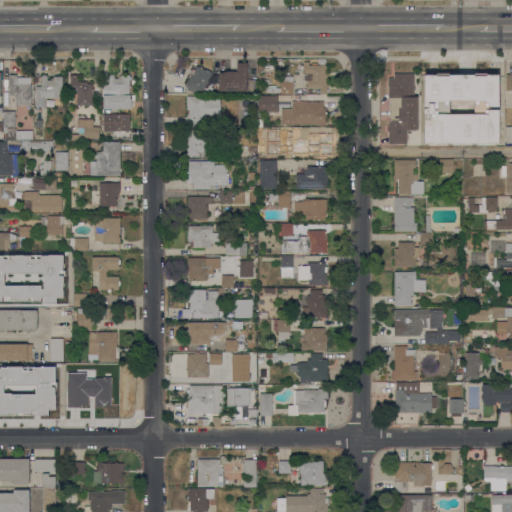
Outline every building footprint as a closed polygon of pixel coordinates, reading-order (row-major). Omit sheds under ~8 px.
[(326,65),(327,65),(327,93),(308,94),(308,87),(305,87),(305,85),(307,85),(307,81),(304,81),(304,74),(307,74),(307,73),(303,73),(303,61),(309,61),(309,65),(311,65),(311,63),(318,63),(318,58),(326,58),(326,60),(326,65)] [(198,90),(197,92),(196,91),(195,93),(187,89),(188,86),(187,85),(190,76),(189,76),(193,68),(195,69),(196,66),(213,72),(212,74),(219,75),(219,72),(224,72),(224,71),(237,71),(238,62),(248,62),(247,90),(220,90),(220,83),(215,83),(212,92),(203,92),(198,90)] [(388,131),(387,131),(387,125),(388,125),(388,120),(389,120),(389,98),(388,98),(388,86),(387,85),(387,79),(388,77),(393,77),(393,73),(414,73),(414,96),(417,96),(418,130),(406,130),(407,143),(388,144),(388,131)] [(92,105),(77,104),(77,94),(75,94),(75,89),(73,89),(73,87),(70,87),(70,74),(78,75),(78,81),(88,81),(88,83),(93,83),(92,105)] [(115,78),(118,78),(118,77),(119,76),(120,76),(121,75),(121,74),(130,74),(130,93),(131,93),(131,98),(132,98),(132,108),(104,108),(104,96),(103,96),(102,84),(109,84),(109,76),(110,74),(113,74),(115,76),(115,78)] [(460,74),(460,87),(460,94),(452,94),(452,91),(449,91),(449,93),(444,93),(444,96),(425,96),(425,74),(460,74)] [(481,78),(481,74),(500,74),(500,95),(494,95),(494,105),(464,105),(464,90),(465,90),(465,78),(481,78)] [(9,75),(17,75),(17,77),(31,77),(31,105),(16,105),(16,94),(9,95),(9,75)] [(47,80),(51,80),(51,79),(52,78),(54,77),(54,76),(62,76),(63,97),(45,98),(45,107),(36,107),(36,86),(42,86),(41,76),(43,75),(46,75),(47,76),(47,80)] [(293,77),(292,94),(281,93),(281,77),(293,77)] [(278,95),(278,111),(260,111),(260,110),(258,110),(258,95),(278,95)] [(220,96),(220,102),(221,102),(221,113),(207,113),(207,116),(204,116),(204,124),(192,124),(192,118),(189,118),(189,114),(187,114),(187,96),(220,96)] [(323,101),(323,107),(326,107),(326,117),(325,117),(325,123),(281,123),(281,108),(292,108),(292,101),(323,101)] [(15,111),(15,132),(4,132),(3,111),(15,111)] [(129,113),(129,119),(131,119),(131,123),(129,123),(129,130),(115,130),(113,130),(113,131),(103,131),(103,113),(113,113),(129,113)] [(92,119),(92,126),(99,126),(99,138),(84,138),(84,137),(78,137),(78,133),(84,133),(84,126),(78,126),(78,119),(92,119)] [(291,141),(277,141),(277,126),(291,126),(291,141)] [(320,133),(320,126),(326,126),(326,155),(309,155),(309,156),(287,156),(287,146),(299,146),(299,145),(306,145),(306,133),(320,133)] [(187,156),(187,129),(211,128),(211,137),(216,137),(216,150),(204,150),(204,156),(187,156)] [(16,139),(16,130),(33,130),(33,139),(16,139)] [(44,141),(52,141),(52,151),(19,151),(19,146),(21,146),(21,141),(38,141),(38,140),(44,140),(44,141)] [(12,175),(7,175),(7,176),(5,176),(5,175),(0,174),(0,141),(6,142),(6,151),(9,151),(9,153),(19,154),(18,176),(12,176),(12,175)] [(120,141),(120,164),(121,164),(121,175),(90,175),(90,161),(96,161),(96,157),(95,157),(95,155),(96,155),(96,151),(103,151),(103,141),(120,141)] [(55,170),(55,151),(68,151),(68,170),(55,170)] [(398,193),(398,178),(394,178),(394,159),(415,159),(415,168),(413,168),(413,173),(417,173),(417,181),(423,181),(424,193),(398,193)] [(440,172),(439,159),(453,159),(454,172),(440,172)] [(43,160),(51,160),(51,168),(49,168),(49,174),(40,174),(40,169),(43,169),(43,168),(41,168),(41,163),(43,163),(43,160)] [(214,161),(214,164),(227,164),(227,174),(229,174),(229,185),(211,185),(211,188),(193,188),(193,183),(191,183),(191,182),(187,182),(187,176),(188,176),(188,171),(189,171),(189,160),(214,161)] [(276,188),(260,188),(259,160),(276,160),(276,188)] [(501,165),(506,165),(506,162),(511,162),(511,193),(506,193),(506,176),(501,176),(501,165)] [(326,166),(327,188),(296,188),(296,173),(304,173),(304,170),(307,170),(307,166),(321,166),(326,166)] [(46,178),(56,179),(56,190),(45,190),(45,189),(33,189),(33,178),(46,178)] [(120,182),(120,192),(119,192),(119,194),(117,194),(117,205),(99,205),(99,197),(91,197),(91,191),(99,191),(99,182),(120,182)] [(0,183),(13,183),(13,198),(9,198),(9,205),(0,205),(0,183)] [(62,195),(62,211),(24,211),(24,191),(38,191),(38,194),(62,195)] [(220,203),(220,191),(232,191),(232,203),(220,203)] [(290,207),(279,207),(279,191),(290,191),(290,207)] [(212,196),(212,198),(213,198),(213,200),(212,200),(212,203),(206,203),(206,205),(207,205),(207,218),(189,218),(189,214),(187,214),(187,203),(185,203),(185,199),(187,199),(187,196),(212,196)] [(485,197),(497,196),(497,210),(491,210),(491,212),(488,212),(488,211),(469,212),(468,198),(474,198),(474,205),(478,205),(478,204),(481,204),(481,197),(485,197)] [(408,197),(413,197),(413,202),(410,202),(411,207),(414,207),(414,222),(417,222),(417,231),(394,231),(394,197),(408,197)] [(327,219),(305,219),(305,214),(303,214),(303,211),(294,212),(294,201),(302,201),(302,200),(305,200),(305,198),(309,198),(309,199),(327,199),(327,219)] [(511,229),(496,229),(496,230),(486,230),(486,229),(483,229),(483,220),(496,220),(503,220),(503,209),(505,208),(511,208),(511,207),(511,205),(511,229)] [(62,222),(62,224),(62,234),(55,234),(55,238),(51,238),(51,234),(46,234),(46,225),(41,225),(40,217),(47,216),(47,215),(62,215),(63,222),(62,222)] [(425,232),(425,215),(430,215),(430,228),(433,232),(425,232)] [(120,242),(103,242),(103,241),(94,240),(94,219),(102,219),(102,217),(120,217),(120,242)] [(292,223),(292,235),(280,235),(280,223),(292,223)] [(35,236),(25,236),(25,239),(21,239),(21,237),(19,237),(19,225),(31,226),(35,226),(35,236)] [(211,247),(190,247),(190,241),(187,241),(188,225),(212,225),(212,232),(219,232),(219,241),(211,241),(211,247)] [(326,252),(306,252),(306,253),(302,253),(302,252),(297,252),(297,253),(293,253),(293,252),(283,252),(283,240),(298,240),(298,236),(308,236),(307,230),(325,230),(326,230),(326,234),(327,234),(327,242),(326,242),(326,252)] [(0,232),(9,232),(16,235),(16,239),(10,239),(10,248),(0,248),(0,232)] [(433,233),(433,244),(420,245),(420,233),(433,233)] [(88,237),(88,250),(75,250),(75,245),(70,245),(70,237),(88,237)] [(247,242),(247,255),(225,255),(225,242),(247,242)] [(413,242),(413,247),(419,247),(419,258),(416,258),(416,261),(420,261),(420,265),(416,265),(416,266),(394,266),(394,248),(398,248),(398,242),(413,242)] [(511,267),(496,267),(496,259),(505,259),(505,252),(503,252),(503,250),(505,250),(505,243),(511,243),(511,267)] [(31,252),(31,263),(19,263),(19,252),(31,252)] [(293,278),(280,278),(280,254),(293,254),(293,278)] [(92,256),(119,257),(119,259),(120,260),(120,263),(119,264),(119,269),(109,269),(109,271),(106,271),(106,276),(119,276),(119,280),(120,281),(120,284),(119,285),(119,289),(111,289),(111,291),(107,291),(107,289),(99,289),(99,281),(99,271),(92,271),(92,256)] [(221,257),(221,268),(207,268),(207,279),(189,279),(189,276),(187,276),(187,270),(188,257),(221,257)] [(0,276),(0,259),(7,259),(7,264),(12,264),(12,276),(0,276)] [(252,276),(252,260),(238,259),(238,276),(252,276)] [(325,262),(325,266),(327,266),(327,284),(308,284),(308,280),(298,280),(298,266),(307,266),(307,262),(325,262)] [(415,271),(415,279),(425,279),(425,291),(413,291),(413,295),(411,295),(411,305),(394,305),(394,271),(415,271)] [(475,280),(475,291),(477,291),(477,296),(475,296),(475,303),(465,303),(465,284),(468,284),(468,281),(464,281),(464,272),(472,272),(472,280),(475,280)] [(234,275),(233,287),(221,287),(221,274),(234,275)] [(179,290),(187,290),(187,289),(206,289),(205,299),(208,299),(208,290),(218,290),(217,299),(219,299),(219,317),(192,317),(192,318),(183,318),(183,317),(182,317),(182,304),(187,304),(187,299),(179,299),(179,290)] [(309,317),(301,316),(301,307),(307,307),(307,295),(309,295),(309,290),(310,290),(310,289),(322,289),(322,295),(325,295),(325,303),(327,303),(327,317),(309,317)] [(74,306),(74,293),(86,293),(86,306),(74,306)] [(252,299),(252,310),(235,310),(235,299),(252,299)] [(511,307),(511,341),(509,341),(509,333),(507,333),(507,334),(496,334),(496,321),(507,321),(507,316),(504,316),(504,317),(493,317),(493,313),(488,313),(488,307),(511,307)] [(96,308),(95,319),(91,319),(91,327),(90,327),(90,330),(77,330),(77,308),(96,308)] [(106,308),(114,308),(113,319),(106,319),(106,308)] [(0,309),(22,309),(22,310),(37,310),(37,330),(0,330),(0,309)] [(430,309),(430,327),(422,327),(422,329),(419,335),(394,335),(394,309),(430,309)] [(465,321),(464,309),(488,309),(488,320),(465,321)] [(433,326),(433,320),(431,320),(431,317),(434,317),(434,312),(441,312),(441,320),(442,320),(442,326),(433,326)] [(289,320),(289,338),(284,338),(284,343),(277,343),(278,332),(273,332),(273,321),(271,321),(271,320),(289,320)] [(219,335),(210,335),(210,337),(211,337),(211,341),(212,341),(212,344),(206,344),(206,345),(203,345),(203,344),(190,344),(190,338),(188,338),(188,337),(186,337),(186,330),(188,330),(188,322),(213,322),(213,323),(219,322),(219,335)] [(301,350),(301,342),(305,342),(305,337),(304,337),(304,328),(324,328),(324,334),(327,334),(327,350),(301,350)] [(425,343),(425,331),(436,331),(436,328),(441,328),(441,330),(460,330),(460,340),(448,340),(448,343),(425,343)] [(116,332),(116,346),(119,347),(119,357),(116,357),(115,360),(98,359),(98,360),(89,360),(89,355),(88,355),(88,339),(89,339),(89,331),(116,332)] [(63,361),(50,361),(50,339),(63,339),(63,361)] [(223,352),(223,351),(225,351),(225,339),(237,339),(237,351),(234,351),(234,352),(223,352)] [(0,343),(27,343),(27,344),(32,344),(32,348),(34,348),(34,350),(32,350),(32,360),(10,360),(10,363),(2,363),(2,360),(0,360),(0,343)] [(394,345),(407,345),(407,349),(415,349),(415,355),(414,355),(414,371),(416,371),(416,380),(394,379),(394,345)] [(511,346),(511,370),(508,370),(508,361),(501,361),(501,358),(494,358),(494,346),(511,346)] [(293,350),(293,362),(272,362),(272,350),(293,350)] [(199,354),(206,354),(206,363),(208,363),(208,376),(188,376),(188,366),(187,366),(187,365),(186,365),(186,361),(187,361),(187,360),(188,360),(188,356),(187,356),(187,353),(190,353),(190,354),(193,354),(193,352),(199,352),(199,354)] [(465,352),(479,352),(478,359),(482,359),(482,364),(479,364),(479,379),(465,378),(465,352)] [(248,381),(248,353),(231,353),(231,380),(248,381)] [(298,364),(298,362),(307,362),(307,358),(310,358),(310,353),(322,353),(322,359),(327,359),(328,380),(310,381),(310,383),(300,383),(300,375),(298,375),(298,371),(290,371),(290,365),(298,364)] [(220,355),(220,363),(210,363),(210,355),(220,355)] [(242,383),(222,383),(222,366),(242,366),(242,382),(242,383)] [(82,398),(69,398),(70,386),(69,386),(69,383),(58,383),(58,385),(65,385),(64,406),(52,406),(52,405),(51,405),(51,401),(47,401),(47,406),(40,406),(40,401),(35,401),(35,406),(22,406),(23,390),(21,390),(21,385),(34,385),(49,385),(49,376),(58,377),(58,375),(69,375),(69,372),(82,372),(82,398)] [(482,384),(498,384),(498,386),(511,386),(511,408),(510,408),(510,412),(499,412),(499,403),(497,403),(497,402),(495,402),(495,405),(484,405),(484,401),(482,401),(482,384)] [(221,413),(188,413),(188,407),(186,407),(186,396),(189,396),(189,385),(222,385),(222,404),(221,404),(221,413)] [(255,387),(255,406),(227,406),(227,387),(255,387)] [(395,412),(395,389),(403,389),(403,387),(419,387),(419,393),(431,393),(431,398),(435,398),(435,408),(431,408),(431,412),(395,412)] [(318,389),(318,388),(328,388),(328,398),(323,398),(323,399),(324,399),(326,401),(326,403),(325,405),(325,407),(324,407),(324,412),(298,412),(298,415),(288,415),(288,405),(293,405),(293,390),(303,390),(303,389),(318,389)] [(272,415),(260,415),(260,393),(272,393),(272,415)] [(449,398),(462,398),(462,412),(449,412),(449,398)] [(0,458),(29,458),(29,483),(14,483),(14,482),(11,482),(11,480),(0,480),(0,458)] [(55,459),(55,471),(35,471),(35,459),(55,459)] [(220,459),(220,468),(223,468),(223,486),(197,486),(197,459),(220,459)] [(256,475),(244,475),(244,473),(243,473),(243,471),(244,459),(256,459),(256,475)] [(291,460),(290,473),(278,472),(278,460),(291,460)] [(300,485),(300,473),(299,473),(299,462),(313,462),(313,460),(323,460),(323,473),(327,473),(327,485),(300,485)] [(85,474),(72,474),(73,461),(85,462),(85,474)] [(124,483),(102,483),(102,480),(94,480),(94,470),(97,470),(97,462),(107,462),(107,461),(112,461),(112,462),(124,463),(124,483)] [(431,463),(431,464),(432,464),(432,465),(433,465),(433,468),(431,468),(431,469),(432,469),(432,473),(431,473),(431,485),(428,485),(428,487),(424,486),(424,485),(413,485),(413,484),(410,481),(407,481),(407,491),(394,491),(395,479),(394,479),(394,462),(420,462),(431,463)] [(453,469),(450,474),(443,474),(440,468),(444,463),(450,464),(453,469)] [(511,466),(511,481),(507,481),(507,480),(506,480),(506,490),(490,490),(490,481),(483,481),(484,465),(511,466)] [(43,487),(38,487),(38,477),(42,477),(42,473),(49,473),(49,476),(55,476),(55,488),(43,488),(43,487)] [(467,491),(463,486),(468,483),(472,488),(467,491)] [(55,488),(55,511),(43,511),(43,488),(55,488)] [(206,488),(206,489),(214,489),(214,498),(208,498),(208,511),(205,511),(191,511),(190,511),(190,510),(187,510),(187,499),(188,499),(188,488),(206,488)] [(285,511),(285,496),(307,496),(307,494),(310,494),(310,488),(322,488),(322,494),(325,494),(325,498),(327,498),(327,511),(285,511)] [(0,511),(0,492),(14,492),(14,489),(30,489),(29,511),(0,511)] [(125,504),(112,504),(112,510),(108,510),(108,511),(84,511),(84,506),(90,506),(90,499),(88,499),(88,491),(114,491),(114,490),(125,490),(125,504)] [(431,510),(422,510),(421,511),(394,511),(394,494),(431,494),(431,510)] [(511,494),(511,511),(491,511),(491,494),(511,494)]
